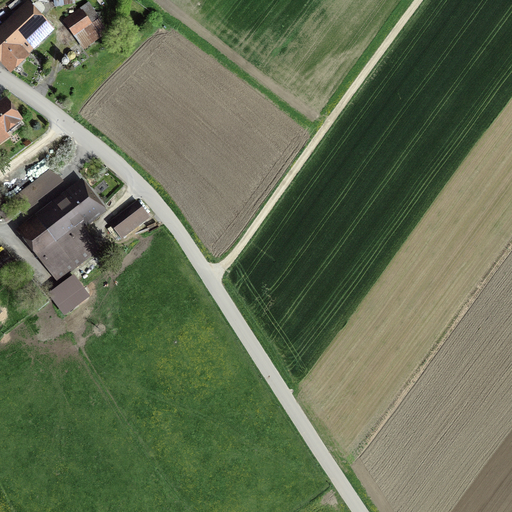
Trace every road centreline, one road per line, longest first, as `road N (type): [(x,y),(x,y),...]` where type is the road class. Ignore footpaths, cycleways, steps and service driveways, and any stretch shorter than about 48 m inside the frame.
road 1 (unclassified): [(363,511),(151,198),(0,76)]
road 2 (track): [(214,282),(421,0)]
